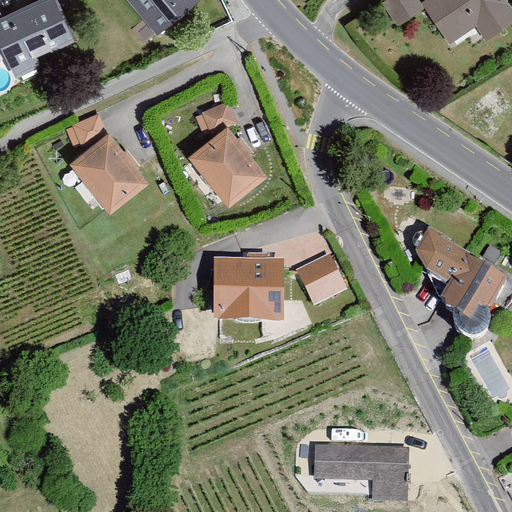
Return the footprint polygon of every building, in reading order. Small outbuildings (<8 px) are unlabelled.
[(0,37),(18,74),(40,63),(34,51),(70,34),(53,0),(40,0),(2,19),(0,15),(0,37)] [(190,0),(133,0),(157,28),(190,0)] [(419,0),(417,2),(415,0),(389,0),(380,6),(394,26),(420,9),(444,46),(471,29),(482,47),(511,28),(511,20),(500,2),(502,0),(419,0)] [(180,160),(219,210),(260,179),(223,131),(238,124),(228,102),(196,117),(207,140),(180,160)] [(79,164),(120,216),(163,182),(121,128),(111,135),(101,115),(72,128),(86,159),(79,164)] [(441,319),(440,327),(441,333),(444,338),(452,342),(458,343),(463,342),(467,339),(472,335),(474,329),(474,324),(496,283),(420,234),(407,253),(414,277),(428,285),(439,294),(432,308),(441,319)] [(328,264),(292,279),(307,313),(343,297),(328,264)] [(278,328),(278,270),(210,270),(210,328),(278,328)] [(404,453),(312,452),(312,484),(365,484),(364,505),(404,505),(404,453)]
